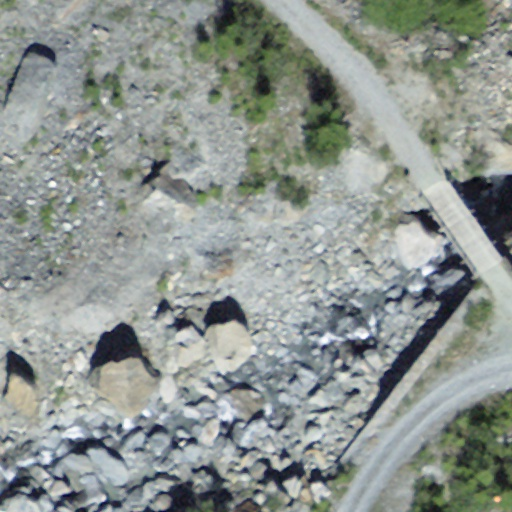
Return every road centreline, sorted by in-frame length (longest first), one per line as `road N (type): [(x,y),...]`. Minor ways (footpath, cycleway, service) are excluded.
road 1 (track): [(432,187),(346,67),(283,0)]
road 2 (track): [(511,362),(441,397),(377,461),(352,511)]
